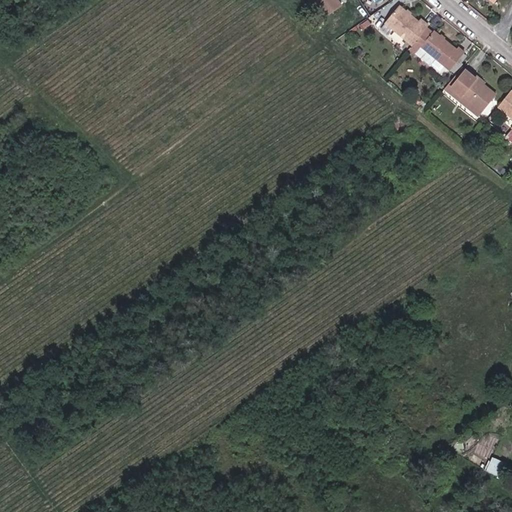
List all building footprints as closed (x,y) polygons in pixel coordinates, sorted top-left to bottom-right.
[(342,6),(338,0),(310,0),(324,19),(342,6)] [(412,46),(427,28),(429,26),(422,20),(419,22),(399,6),(385,23),(412,46)] [(415,54),(432,33),(427,28),(412,46),(409,49),(415,54)] [(450,70),(465,53),(458,47),(456,49),(434,31),(432,33),(415,54),(434,70),(437,70),(442,63),(450,70)] [(496,94),(462,67),(449,84),(462,94),(461,95),(482,112),(496,94)] [(462,94),(449,84),(444,89),(478,116),(482,112),(461,95),(462,94)] [(511,90),(498,106),(511,117),(511,90)]
